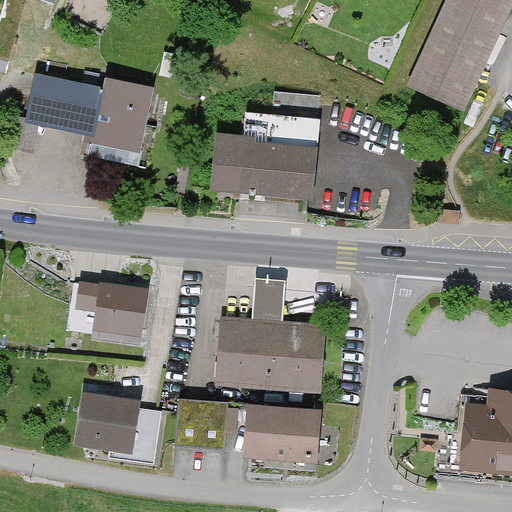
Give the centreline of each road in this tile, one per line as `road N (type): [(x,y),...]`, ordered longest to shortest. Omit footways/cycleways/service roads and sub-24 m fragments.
road 1 (secondary): [(0,222),(388,263)]
road 2 (residential): [(360,493),(193,491),(0,454)]
road 3 (residential): [(360,493),(388,263)]
road 4 (residential): [(511,504),(360,493)]
road 5 (secondary): [(388,263),(511,270)]
